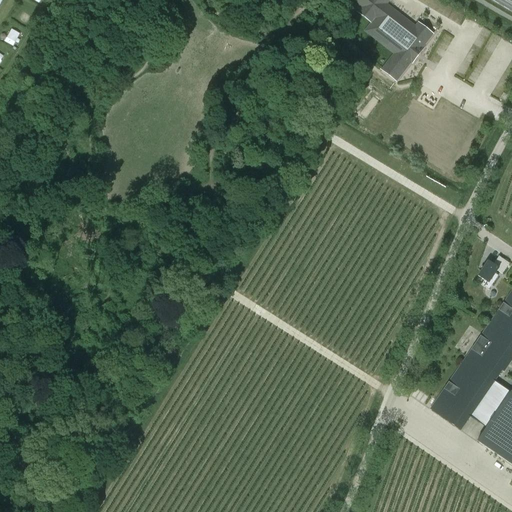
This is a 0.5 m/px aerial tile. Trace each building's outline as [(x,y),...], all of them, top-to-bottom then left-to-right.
[(338,0),(343,4),(357,14),(358,12),(372,23),(387,4),(390,0),(389,0),(338,0)] [(387,4),(372,23),(365,32),(395,54),(382,70),(396,81),(433,34),(419,22),(416,27),(387,4)] [(21,12),(18,20),(28,24),(31,15),(21,12)] [(0,35),(0,38),(14,46),(20,35),(5,27),(0,35)] [(502,274),(509,263),(498,256),(493,265),(488,261),(484,267),(486,268),(484,271),(482,270),(478,276),(484,280),(481,285),(488,290),(498,276),(495,274),(497,270),(502,274)] [(511,290),(430,409),(461,430),(511,355),(511,290)] [(487,427),(477,441),(511,465),(511,392),(487,427)]
